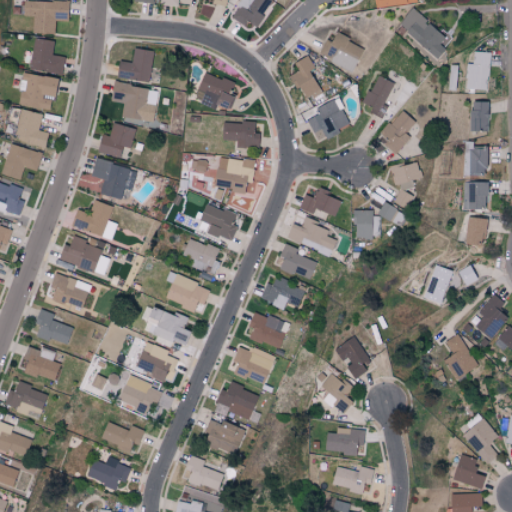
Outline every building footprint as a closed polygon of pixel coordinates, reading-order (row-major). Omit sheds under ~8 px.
[(67,2),(27,0),(22,0),(22,16),(32,16),(32,33),(54,34),(54,20),(67,20),(67,2)] [(239,0),(229,17),(243,26),(246,22),(254,27),(271,0),(239,0)] [(443,38),(412,8),(397,24),(435,59),(445,49),(438,43),(443,38)] [(350,72),(362,47),(334,33),(330,42),(324,39),(316,55),(350,72)] [(28,69),(60,74),(63,57),(51,54),(53,41),(33,37),(28,69)] [(116,61),(115,78),(149,80),(151,50),(132,49),(131,62),(116,61)] [(465,89),(487,90),(489,52),(472,51),(472,64),(466,63),(465,89)] [(296,71),(290,74),(303,101),(319,93),(309,71),(313,69),(307,55),(292,62),(296,71)] [(226,110),(233,94),(230,93),(233,84),(203,71),(192,99),(215,108),(216,106),(226,110)] [(57,78),(22,73),(17,104),(49,109),(50,97),(54,98),(57,78)] [(362,103),(371,107),(368,112),(381,118),(387,105),(383,103),(392,83),(375,75),(362,103)] [(152,122),(154,104),(145,103),(147,88),(112,82),(109,101),(123,103),(121,117),(152,122)] [(311,133),(321,129),(324,136),(347,127),(336,99),(314,107),(317,115),(306,119),(311,133)] [(487,102),(469,101),(468,131),(486,132),(487,102)] [(44,148),(48,133),(38,130),(42,114),(20,109),(12,140),(44,148)] [(394,154),(409,138),(405,133),(414,123),(401,110),(379,134),(386,140),(382,144),(394,154)] [(221,122),(220,140),(235,140),(235,147),(258,148),(258,133),(252,133),(253,123),(221,122)] [(134,128),(111,123),(109,136),(100,134),(96,152),(119,157),(121,146),(130,148),(134,128)] [(472,149),(472,142),(464,142),(464,175),(485,175),(485,149),(472,149)] [(36,170),(41,153),(9,144),(0,174),(20,180),(24,167),(36,170)] [(212,187),(243,192),(245,182),(251,183),(254,161),(217,156),(212,187)] [(135,171),(94,158),(89,176),(102,180),(98,194),(119,200),(123,188),(129,190),(135,171)] [(420,179),(417,162),(390,166),(392,183),(420,179)] [(398,184),(401,192),(413,188),(411,180),(398,184)] [(21,188),(0,182),(0,201),(6,203),(3,211),(18,215),(22,201),(18,200),(21,188)] [(462,209),(485,210),(486,183),(463,182),(462,209)] [(333,216),(339,201),(326,196),(327,191),(317,188),(313,198),(303,195),(297,209),(312,214),(314,209),(333,216)] [(411,196),(399,190),(392,202),(405,209),(411,196)] [(111,240),(116,223),(107,220),(112,207),(93,200),(88,214),(75,209),(70,226),(111,240)] [(229,242),(236,226),(230,224),(234,215),(204,203),(197,220),(208,225),(206,232),(229,242)] [(400,212),(382,203),(376,214),(393,224),(400,212)] [(353,212),(352,238),(376,239),(376,212),(353,212)] [(464,244),(483,246),(485,218),(466,217),(464,244)] [(335,240),(325,236),(328,228),(302,219),(299,227),(290,224),(285,239),(329,255),(335,240)] [(0,242),(6,244),(11,227),(0,223),(0,242)] [(110,259),(99,255),(101,248),(71,237),(68,246),(62,244),(57,260),(104,276),(110,259)] [(181,255),(190,259),(188,265),(214,275),(218,262),(213,261),(217,249),(187,238),(181,255)] [(278,268),(308,280),(316,262),(295,254),(297,249),(284,243),(278,256),(282,258),(278,268)] [(421,298),(438,304),(452,272),(435,265),(421,298)] [(476,280),(469,266),(457,271),(465,286),(476,280)] [(194,310),(196,302),(203,304),(209,287),(167,272),(164,281),(170,283),(164,299),(194,310)] [(49,300),(81,310),(89,284),(52,273),(49,287),(53,288),(49,300)] [(283,309),(285,303),(297,307),(304,288),(273,277),(271,285),(265,283),(258,300),(283,309)] [(507,318),(498,310),(503,304),(493,294),(477,313),(481,316),(473,325),(488,339),(507,318)] [(187,318),(174,312),(172,316),(151,307),(142,330),(183,347),(189,331),(183,329),(187,318)] [(53,314),(38,309),(33,323),(38,325),(35,335),(65,345),(71,327),(50,320),(53,314)] [(248,338),(277,350),(284,332),(274,328),(277,321),(252,311),(246,327),(252,329),(248,338)] [(511,351),(511,328),(498,328),(499,352),(511,351)] [(444,342),(452,354),(442,360),(454,380),(476,366),(456,334),(444,342)] [(340,361),(344,359),(353,378),(365,373),(361,365),(367,362),(355,337),(333,348),(340,361)] [(133,368),(166,381),(176,360),(166,355),(167,351),(144,341),(133,368)] [(52,383),(59,364),(52,361),(55,353),(39,347),(38,351),(26,346),(21,359),(25,361),(22,371),(52,383)] [(262,385),(274,357),(252,348),(250,353),(237,347),(231,362),(236,364),(232,373),(262,385)] [(374,368),(385,367),(384,354),(373,355),(374,368)] [(322,399),(341,414),(351,402),(343,396),(350,388),(331,372),(319,387),(327,394),(322,399)] [(89,386),(100,390),(105,379),(94,374),(89,386)] [(116,401),(143,413),(147,405),(154,407),(161,390),(126,376),(116,401)] [(258,395),(229,382),(225,391),(220,389),(214,402),(228,408),(227,411),(247,420),(258,395)] [(46,393),(16,383),(13,392),(8,390),(2,406),(38,418),(46,393)] [(461,435),(485,464),(496,455),(487,444),(496,437),(478,414),(466,424),(469,428),(461,435)] [(243,430),(209,418),(203,432),(207,434),(203,444),(234,455),(243,430)] [(10,433),(12,426),(0,422),(0,448),(24,456),(30,439),(10,433)] [(136,445),(142,431),(129,425),(126,430),(105,422),(98,440),(128,452),(132,443),(136,445)] [(355,454),(355,445),(362,446),(363,430),(335,428),(335,433),(325,433),(324,452),(355,454)] [(480,487),(483,476),(473,474),(477,459),(458,455),(451,481),(480,487)] [(185,470),(189,471),(186,482),(217,491),(222,474),(202,468),(204,461),(189,456),(185,470)] [(130,467),(106,458),(103,464),(92,460),(85,477),(113,488),(117,480),(124,483),(130,467)] [(0,484),(12,488),(17,469),(0,465),(0,484)] [(334,467),(330,485),(360,493),(362,483),(368,485),(372,469),(358,466),(357,472),(334,467)] [(449,494),(450,508),(444,509),(443,511),(468,511),(468,507),(480,507),(480,493),(449,494)] [(201,511),(199,511),(201,503),(190,500),(189,504),(176,501),(173,511),(201,511)] [(346,511),(348,503),(333,500),(331,510),(339,511),(346,511)]
